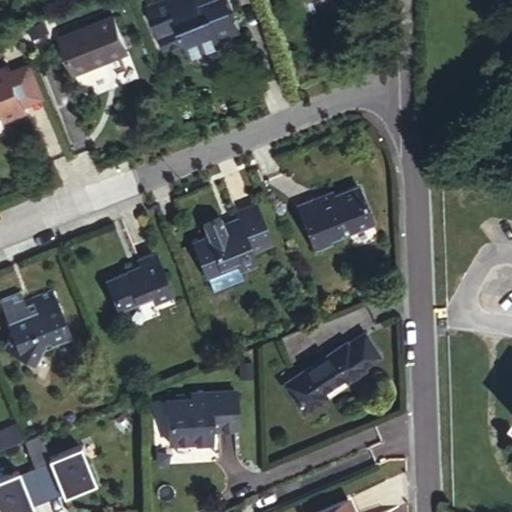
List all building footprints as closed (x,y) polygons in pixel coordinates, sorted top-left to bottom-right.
[(194,0),(165,0),(152,5),(158,23),(172,17),(184,48),(189,62),(222,50),(219,40),(236,33),(223,0),(216,0),(198,8),(194,0)] [(163,57),(184,48),(172,17),(158,23),(152,5),(141,10),(149,30),(153,28),(163,57)] [(53,31),(67,65),(121,45),(109,9),(53,31)] [(23,26),(27,33),(40,28),(38,20),(23,26)] [(0,67),(0,119),(22,112),(7,65),(0,67)] [(284,198),(304,247),(322,241),(320,234),(361,218),(348,178),(307,196),(306,190),(284,198)] [(180,241),(194,278),(225,266),(226,272),(244,265),(240,256),(261,248),(245,203),(224,211),(228,220),(212,225),(209,215),(188,223),(194,236),(180,241)] [(99,281),(111,313),(144,300),(147,307),(167,299),(150,253),(128,260),(131,268),(99,281)] [(0,295),(0,315),(20,309),(23,316),(48,305),(42,289),(22,297),(23,300),(15,303),(10,291),(0,295)] [(0,322),(3,328),(0,335),(0,352),(27,364),(31,348),(61,337),(48,305),(23,316),(20,309),(0,315),(0,322)] [(288,421),(304,411),(299,404),(308,399),(329,382),(333,388),(350,376),(346,374),(364,362),(348,339),(332,351),(330,347),(266,391),(288,421)] [(152,403),(154,444),(198,443),(198,430),(223,429),(221,393),(178,395),(179,402),(152,403)] [(313,405),(308,399),(299,404),(304,411),(313,405)] [(14,421),(0,426),(0,444),(5,442),(20,437),(14,421)] [(77,439),(37,456),(53,494),(93,477),(77,439)] [(15,464),(0,470),(0,511),(5,511),(31,502),(15,464)]
